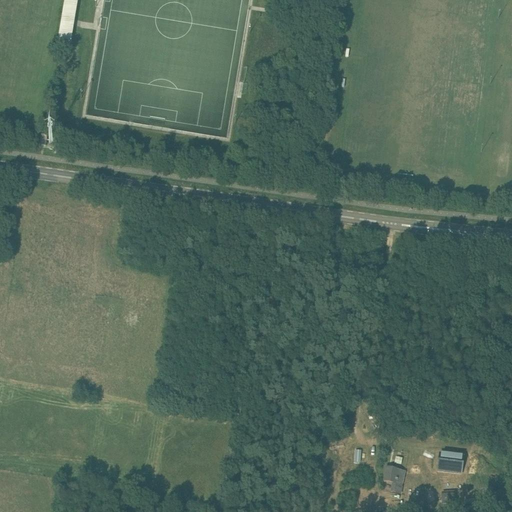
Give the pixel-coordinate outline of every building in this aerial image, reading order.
[(63,0),(57,40),(70,42),(76,0),(63,0)] [(356,448),(355,448),(353,464),(354,464),(361,465),(363,449),(356,448)] [(440,454),(438,470),(461,474),(464,457),(440,454)] [(399,470),(386,468),(383,483),(393,485),(392,492),(401,494),(405,472),(399,471),(399,470)] [(108,484),(108,479),(104,479),(104,477),(94,477),(94,479),(88,479),(88,481),(88,485),(108,487),(108,484)] [(458,493),(443,493),(444,504),(458,503),(458,493)]
